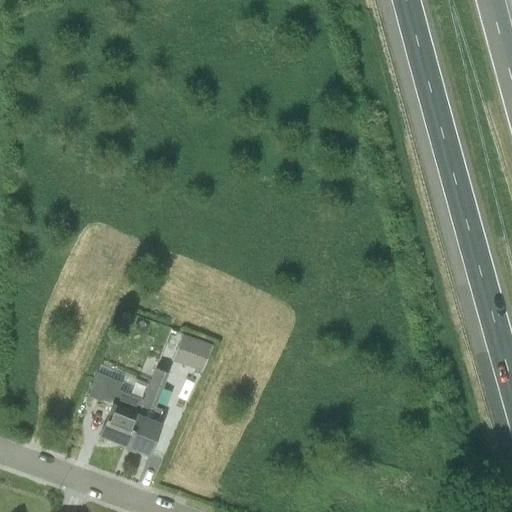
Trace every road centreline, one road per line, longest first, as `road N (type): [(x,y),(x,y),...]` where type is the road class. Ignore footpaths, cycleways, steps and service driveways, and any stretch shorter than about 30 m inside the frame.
road 1 (motorway): [(405,0),(511,386)]
road 2 (unclassified): [(169,511),(0,451)]
